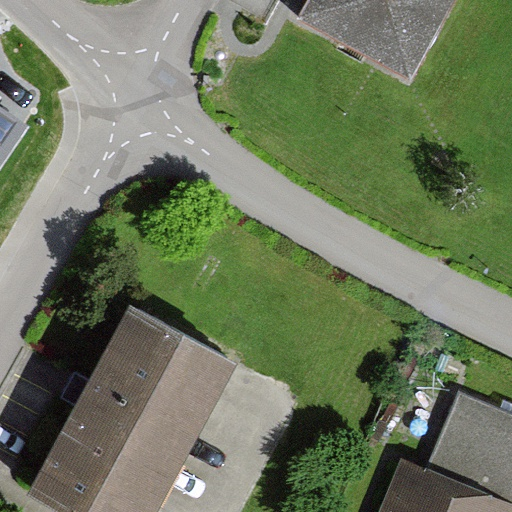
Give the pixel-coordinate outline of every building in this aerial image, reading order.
[(439,0),(296,0),(287,17),(399,76),(439,0)] [(0,170),(30,128),(0,107),(0,170)] [(155,511),(235,363),(127,306),(88,379),(81,392),(74,405),(26,495),(58,511),(155,511)] [(81,392),(88,379),(75,373),(68,385),(61,399),(74,405),(81,392)] [(511,468),(511,434),(439,407),(417,466),(398,459),(378,511),(510,511),(511,509),(511,506),(500,502),(511,468)]
